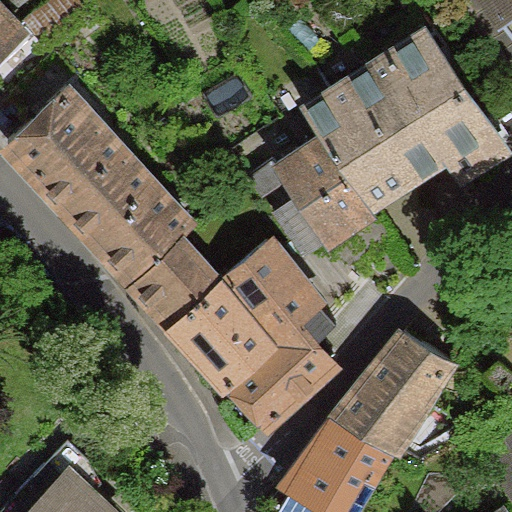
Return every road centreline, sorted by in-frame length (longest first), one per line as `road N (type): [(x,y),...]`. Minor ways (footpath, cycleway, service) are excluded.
road 1 (residential): [(511,190),(229,495)]
road 2 (residential): [(0,185),(182,398),(229,495)]
